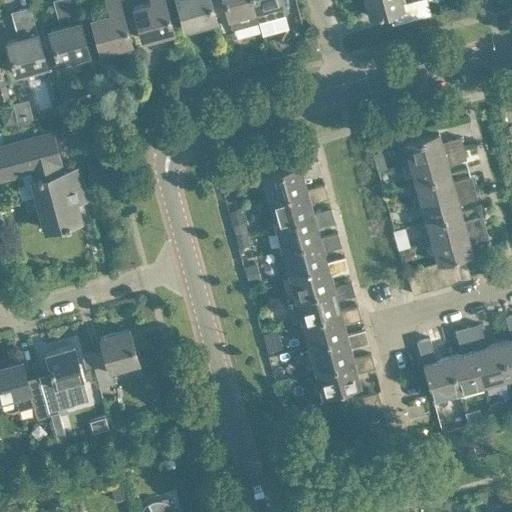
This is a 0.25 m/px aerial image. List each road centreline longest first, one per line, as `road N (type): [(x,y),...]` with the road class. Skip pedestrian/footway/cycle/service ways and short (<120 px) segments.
road 1 (residential): [(188,261),(167,165),(183,138),(341,90)]
road 2 (residential): [(257,511),(188,261)]
road 3 (residential): [(0,312),(188,261)]
road 4 (residential): [(341,90),(511,44)]
road 5 (residential): [(386,318),(511,284)]
